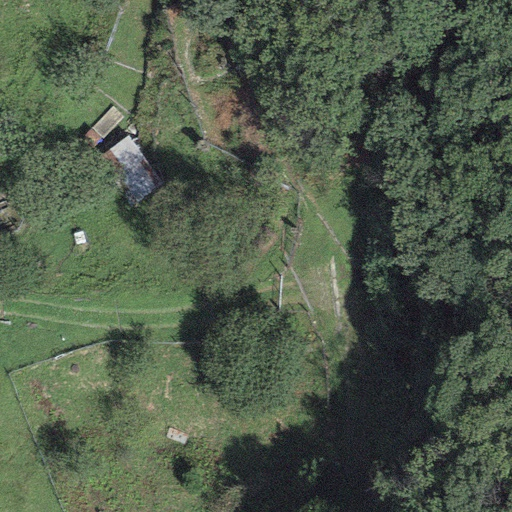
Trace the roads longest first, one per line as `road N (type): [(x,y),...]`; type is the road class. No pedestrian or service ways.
road 1 (track): [(314,287),(148,319),(0,309)]
road 2 (track): [(339,511),(339,422),(314,287)]
